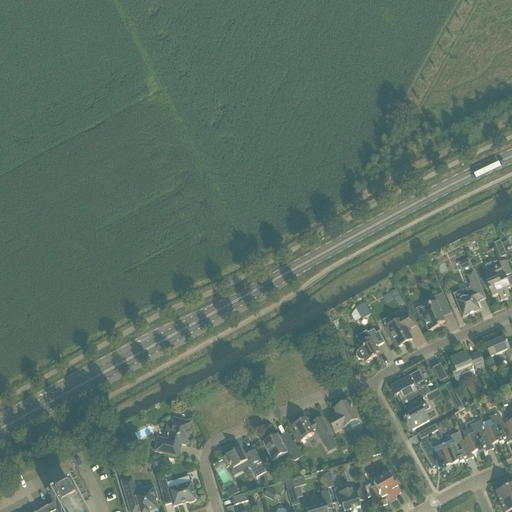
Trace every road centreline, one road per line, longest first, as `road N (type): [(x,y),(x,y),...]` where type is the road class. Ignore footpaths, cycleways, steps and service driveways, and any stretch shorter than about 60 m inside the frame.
road 1 (primary): [(0,431),(389,211),(511,153)]
road 2 (residential): [(216,510),(204,466),(218,439),(349,384),(373,385)]
road 3 (residential): [(373,385),(511,315)]
road 4 (residential): [(433,503),(373,385)]
